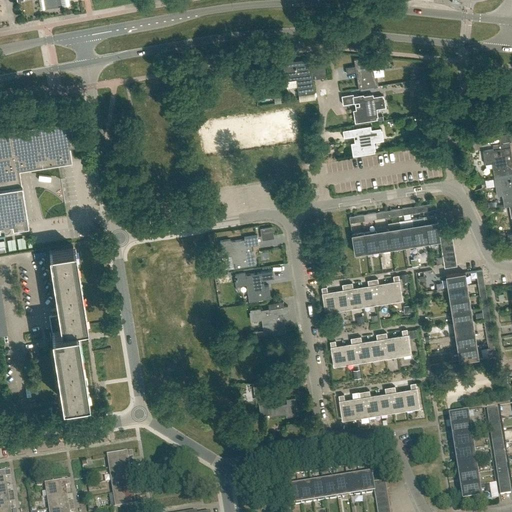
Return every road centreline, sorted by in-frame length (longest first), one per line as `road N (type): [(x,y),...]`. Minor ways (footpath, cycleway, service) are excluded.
road 1 (tertiary): [(510,20),(304,2),(98,28)]
road 2 (tertiary): [(104,63),(244,31),(507,49)]
road 3 (residential): [(511,268),(489,259),(454,187),(287,212)]
road 4 (residential): [(325,447),(287,212)]
road 5 (unclassified): [(141,416),(114,239)]
road 6 (residential): [(114,239),(287,212)]
road 7 (unclassified): [(114,239),(87,66)]
road 8 (residential): [(325,447),(391,437),(427,511)]
road 9 (unclassified): [(0,439),(141,416)]
